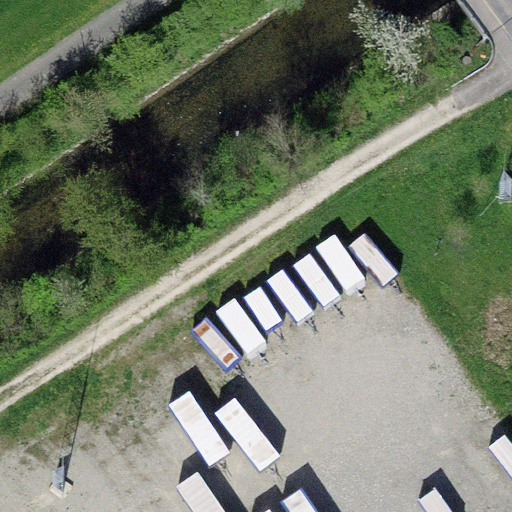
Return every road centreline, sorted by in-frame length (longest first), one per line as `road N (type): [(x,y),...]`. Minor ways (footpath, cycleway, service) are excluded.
road 1 (track): [(0,402),(424,114),(511,69)]
road 2 (track): [(0,103),(153,0)]
